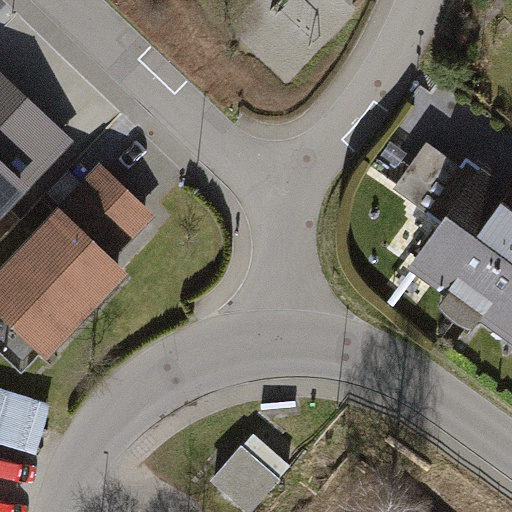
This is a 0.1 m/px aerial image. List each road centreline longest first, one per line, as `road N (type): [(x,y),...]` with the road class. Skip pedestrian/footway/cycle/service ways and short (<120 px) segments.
road 1 (residential): [(287,214),(61,0)]
road 2 (residential): [(57,511),(85,456),(154,385),(196,360),(281,345)]
road 3 (residential): [(281,345),(355,355),(428,389),(511,452)]
road 4 (residential): [(287,214),(381,87),(423,0)]
road 5 (residential): [(281,345),(287,214)]
